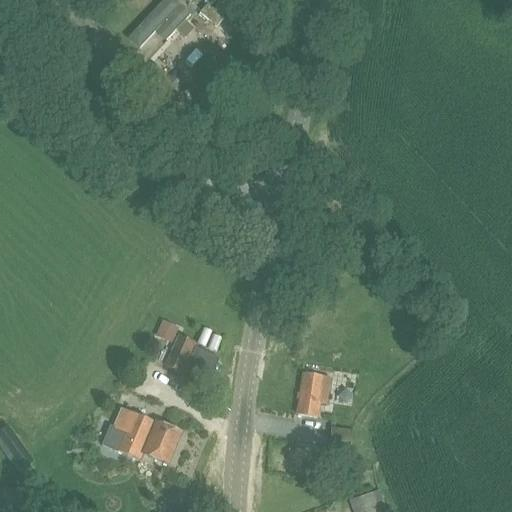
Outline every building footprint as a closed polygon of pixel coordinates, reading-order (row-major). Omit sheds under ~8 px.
[(167,43),(191,16),(173,0),(166,0),(129,40),(140,50),(156,34),(167,43)] [(216,31),(224,22),(209,7),(200,16),(216,31)] [(161,321),(154,336),(171,343),(178,328),(161,321)] [(167,368),(183,375),(196,346),(180,339),(167,368)] [(329,407),(332,382),(304,378),(300,417),(320,420),(322,406),(329,407)] [(144,456),(169,466),(182,435),(156,424),(156,425),(122,410),(114,429),(125,434),(118,452),(141,462),(144,456)] [(331,461),(332,455),(349,457),(353,457),(355,433),(333,431),(331,453),(313,452),(313,446),(295,445),(295,452),(290,451),(288,480),(329,484),(330,476),(331,461)] [(389,511),(380,491),(350,502),(353,511),(389,511)] [(84,511),(127,511),(129,510),(102,499),(97,511),(87,507),(84,511)]
